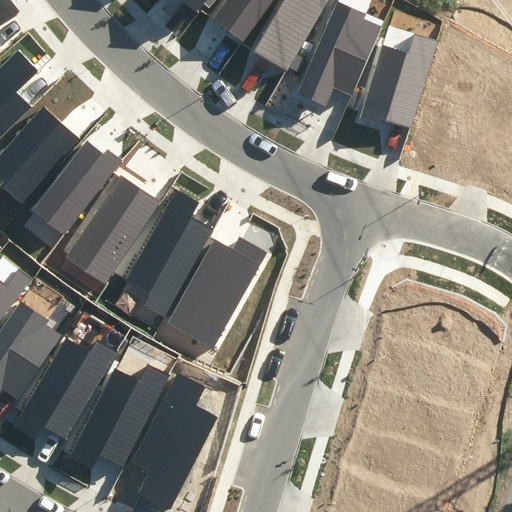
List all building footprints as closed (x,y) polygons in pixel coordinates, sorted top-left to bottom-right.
[(194,14),(206,0),(181,0),(180,2),(194,14)] [(242,39),(271,0),(227,0),(214,18),(242,39)] [(287,72),(328,0),(284,0),(254,52),(287,72)] [(366,14),(337,1),(295,93),(325,107),(334,87),(351,95),(382,27),(364,19),(366,14)] [(410,128),(438,41),(414,34),(409,53),(383,44),(360,117),(380,125),(382,119),(410,128)] [(0,137),(31,107),(15,92),(38,68),(17,48),(0,65),(0,137)] [(22,204),(80,140),(44,107),(0,154),(0,176),(8,183),(3,188),(22,204)] [(34,210),(64,233),(122,160),(108,149),(104,154),(88,141),(34,210)] [(105,284),(158,202),(121,176),(66,257),(105,284)] [(163,316),(213,228),(192,216),(200,202),(177,190),(126,280),(152,295),(145,306),(163,316)] [(213,348),(266,252),(240,237),(232,250),(214,240),(168,322),(213,348)] [(0,320),(31,280),(18,270),(7,284),(0,279),(0,320)] [(49,319),(21,300),(0,330),(0,391),(2,389),(17,400),(61,336),(45,325),(49,319)] [(64,437),(117,352),(98,341),(91,353),(67,338),(12,426),(33,438),(42,424),(64,437)] [(124,465),(168,375),(148,365),(141,381),(114,368),(69,458),(93,469),(101,454),(124,465)] [(171,509),(217,416),(195,406),(205,386),(177,372),(131,463),(149,473),(139,493),(171,509)]
